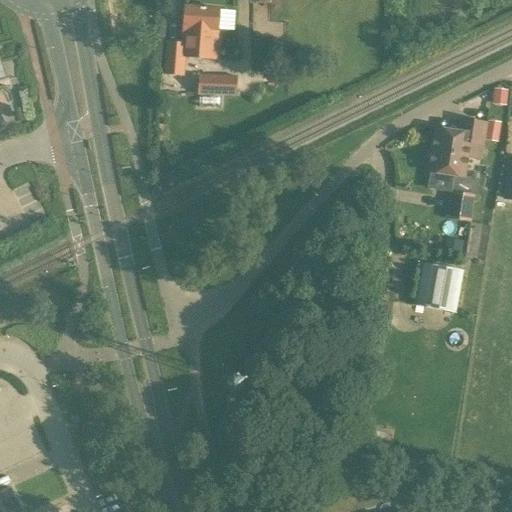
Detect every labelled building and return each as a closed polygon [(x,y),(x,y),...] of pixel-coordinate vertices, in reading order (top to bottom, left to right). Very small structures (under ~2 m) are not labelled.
[(215,61),(217,37),(219,11),(183,8),(181,34),(184,34),(183,43),(165,42),(163,75),(183,77),(185,59),(215,61)] [(236,96),(237,76),(197,75),(197,96),(236,96)] [(507,103),(508,89),(494,88),(494,103),(507,103)] [(479,180),(464,178),(466,159),(481,161),(487,123),(459,119),(457,132),(434,129),(428,172),(452,176),(446,219),(470,223),(474,197),(476,197),(479,180)] [(511,157),(508,157),(503,200),(511,201),(511,157)] [(424,264),(416,306),(452,313),(460,271),(424,264)] [(21,511),(10,488),(0,492),(0,511),(21,511)]
